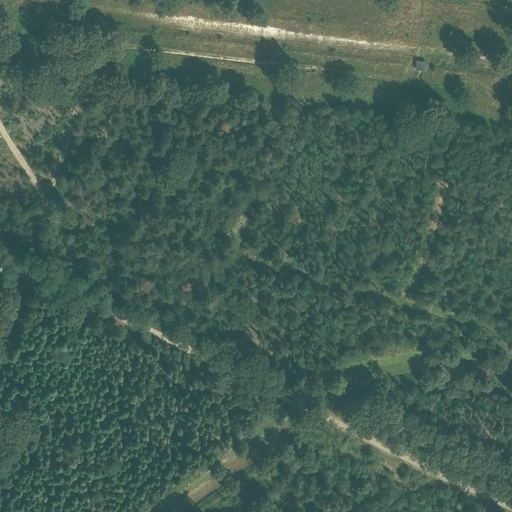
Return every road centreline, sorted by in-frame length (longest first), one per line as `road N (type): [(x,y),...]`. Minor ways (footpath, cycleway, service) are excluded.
road 1 (track): [(511,510),(25,275)]
road 2 (track): [(238,511),(333,424)]
